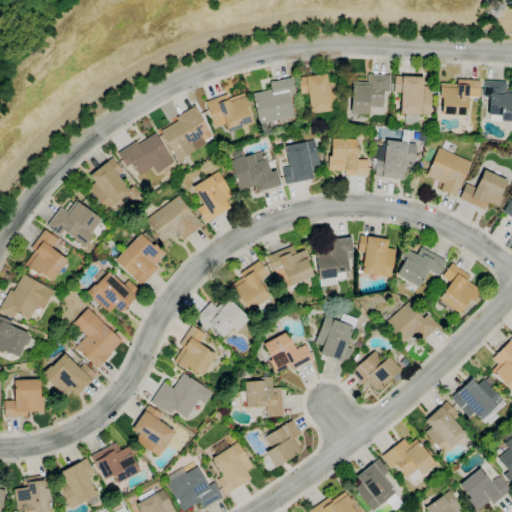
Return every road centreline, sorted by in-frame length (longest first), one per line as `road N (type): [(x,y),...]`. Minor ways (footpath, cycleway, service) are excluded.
road 1 (residential): [(511,272),(459,232),(387,205),(308,207),(233,236),(169,295),(107,410),(42,444),(0,446)]
road 2 (residential): [(0,236),(96,130),(196,70),(326,43),(511,50)]
road 3 (track): [(511,22),(453,24),(290,6),(234,16),(144,51),(83,90),(0,170)]
road 4 (residential): [(250,511),(437,369),(511,291)]
